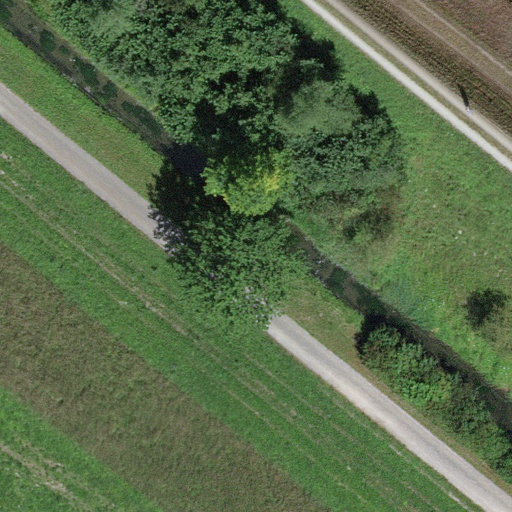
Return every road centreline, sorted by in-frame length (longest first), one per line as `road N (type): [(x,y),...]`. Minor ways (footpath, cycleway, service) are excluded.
road 1 (track): [(511,500),(0,86)]
road 2 (track): [(319,0),(511,158)]
road 3 (track): [(414,0),(511,71)]
